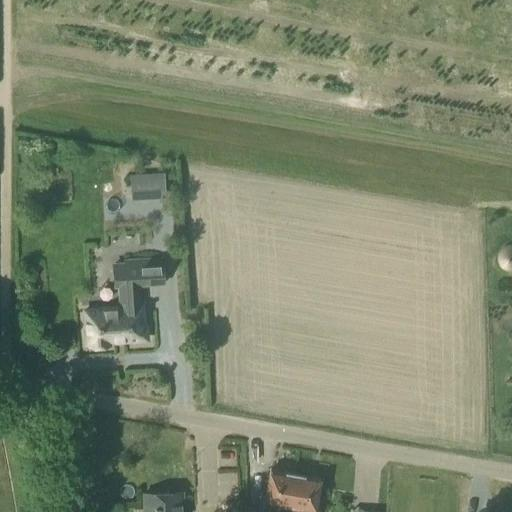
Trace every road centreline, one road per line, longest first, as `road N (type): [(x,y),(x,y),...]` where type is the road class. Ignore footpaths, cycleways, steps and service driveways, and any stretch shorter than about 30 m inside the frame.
road 1 (unclassified): [(511,475),(17,386)]
road 2 (unclassified): [(5,381),(8,0)]
road 3 (unclassified): [(34,511),(17,386)]
